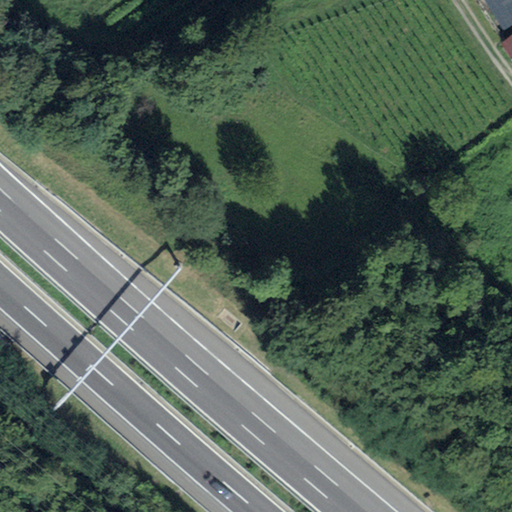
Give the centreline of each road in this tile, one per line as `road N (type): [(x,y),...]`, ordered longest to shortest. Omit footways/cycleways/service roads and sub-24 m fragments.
road 1 (motorway): [(355,511),(0,205)]
road 2 (motorway): [(0,284),(266,511)]
